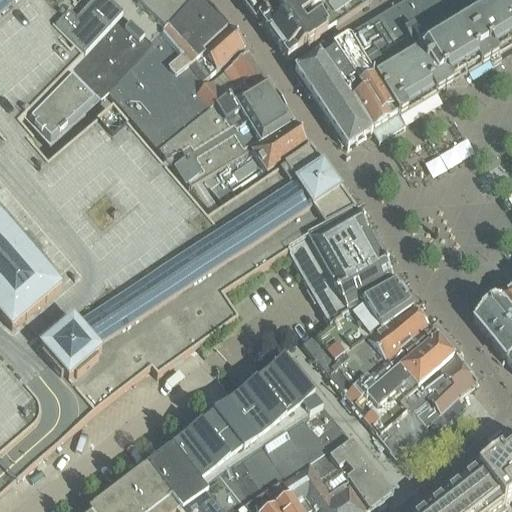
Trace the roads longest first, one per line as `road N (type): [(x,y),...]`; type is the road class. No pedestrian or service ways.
road 1 (residential): [(33,511),(216,370)]
road 2 (residential): [(511,432),(412,511)]
